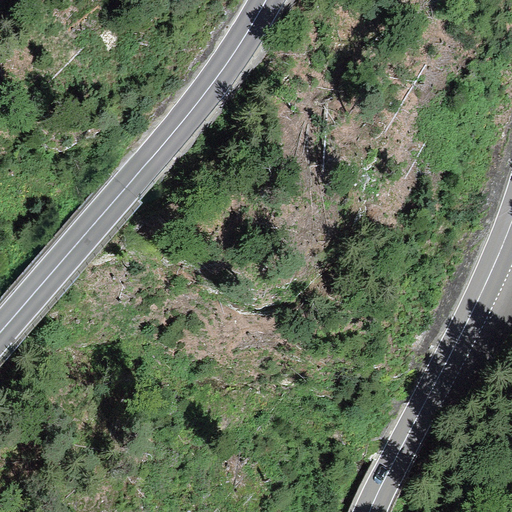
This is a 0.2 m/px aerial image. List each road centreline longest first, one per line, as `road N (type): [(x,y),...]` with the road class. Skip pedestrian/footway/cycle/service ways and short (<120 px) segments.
road 1 (tertiary): [(0,335),(184,117),(265,0)]
road 2 (tertiary): [(511,219),(370,511)]
